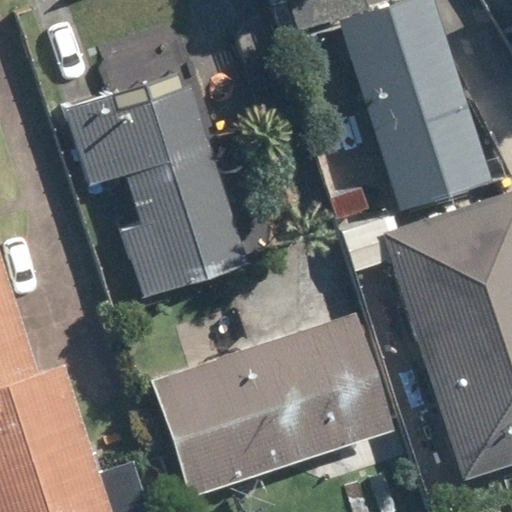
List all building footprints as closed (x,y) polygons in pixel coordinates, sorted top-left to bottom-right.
[(363,0),(287,0),(297,30),(338,17),(400,209),(490,181),(431,0),(404,0),(368,12),(363,0)] [(183,84),(113,106),(107,89),(61,103),(85,180),(120,169),(130,201),(136,221),(117,226),(119,234),(137,290),(239,258),(183,84)] [(359,182),(327,193),(335,218),(368,207),(359,182)] [(441,410),(461,474),(511,456),(511,185),(380,230),(424,359),(441,410)] [(0,264),(0,511),(144,511),(128,459),(93,470),(58,361),(33,370),(0,264)] [(380,435),(392,431),(353,313),(151,381),(191,498),(352,444),(359,461),(387,453),(380,435)]
